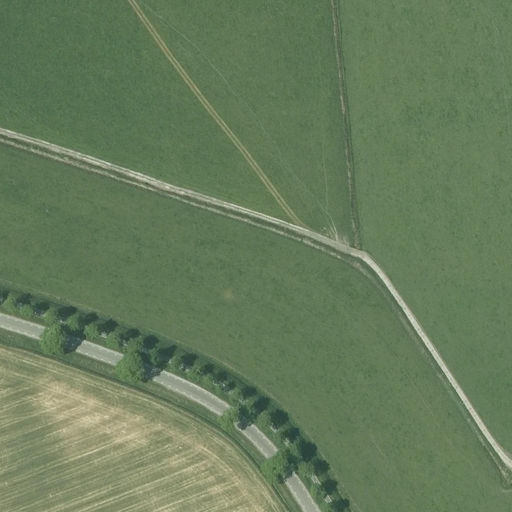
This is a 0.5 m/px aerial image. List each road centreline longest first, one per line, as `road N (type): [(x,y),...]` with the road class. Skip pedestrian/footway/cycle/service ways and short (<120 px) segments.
road 1 (track): [(511,467),(363,259),(0,133)]
road 2 (secondary): [(312,511),(273,454),(214,403),(0,321)]
